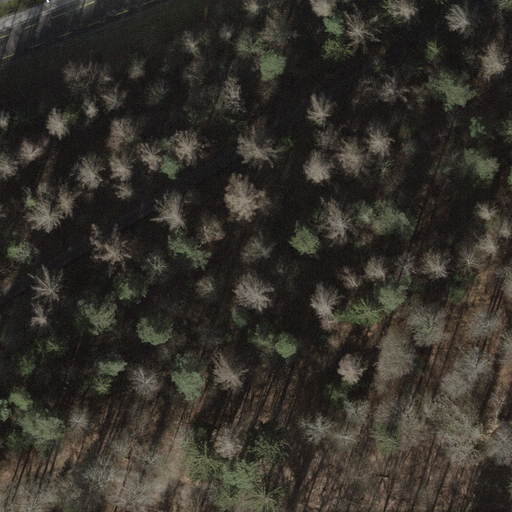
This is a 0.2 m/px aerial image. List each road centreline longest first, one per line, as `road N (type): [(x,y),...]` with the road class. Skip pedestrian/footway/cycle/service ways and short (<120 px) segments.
road 1 (track): [(0,290),(479,0)]
road 2 (track): [(0,503),(68,475),(129,475),(250,511)]
road 3 (unclassified): [(129,0),(0,50)]
